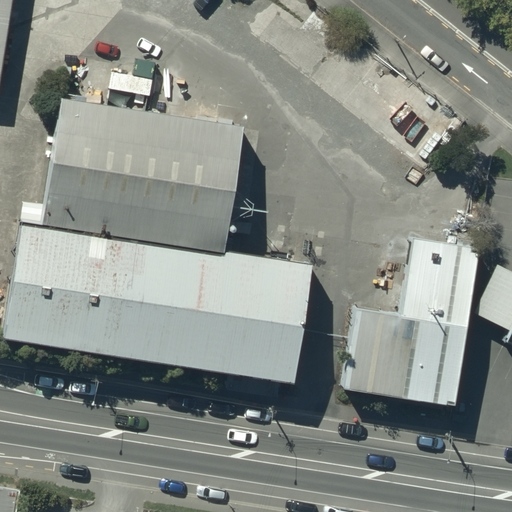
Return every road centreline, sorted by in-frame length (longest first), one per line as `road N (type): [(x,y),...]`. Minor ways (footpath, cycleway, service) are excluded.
road 1 (primary): [(0,417),(511,495)]
road 2 (unclassified): [(511,102),(387,0)]
